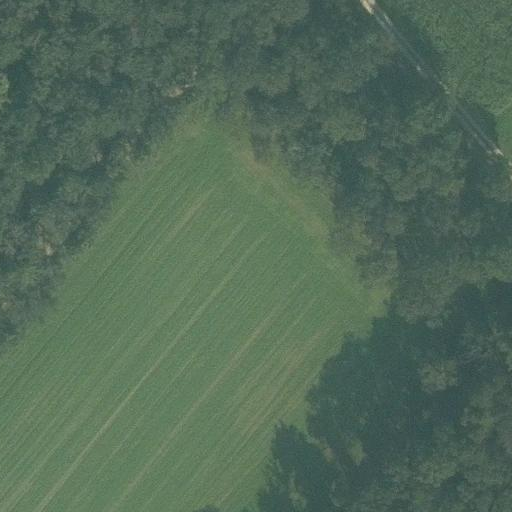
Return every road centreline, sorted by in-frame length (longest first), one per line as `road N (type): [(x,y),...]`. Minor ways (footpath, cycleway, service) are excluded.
road 1 (track): [(384,0),(511,139)]
road 2 (track): [(420,39),(295,167)]
